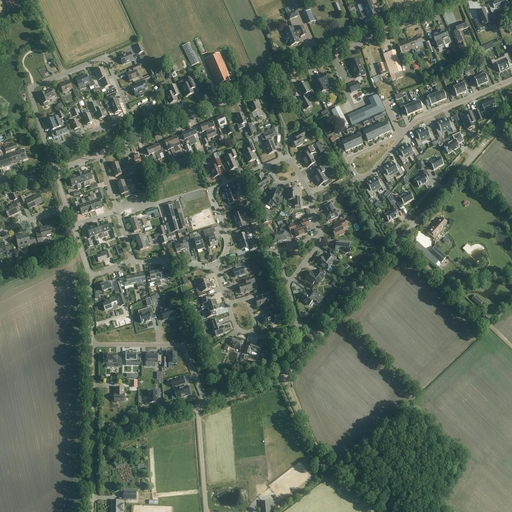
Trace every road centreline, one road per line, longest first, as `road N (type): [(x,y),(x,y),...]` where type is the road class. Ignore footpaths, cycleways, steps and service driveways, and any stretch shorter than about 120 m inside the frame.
road 1 (tertiary): [(139,136),(456,0)]
road 2 (unclassified): [(317,337),(511,111)]
road 3 (residential): [(47,149),(28,87),(105,56),(129,114)]
road 4 (track): [(400,241),(511,347)]
road 5 (residential): [(90,338),(179,347),(205,403)]
road 6 (residential): [(214,264),(227,242),(210,188),(266,165)]
road 7 (residential): [(402,136),(363,177),(349,157),(399,136)]
road 8 (residential): [(511,78),(416,120),(402,136)]
